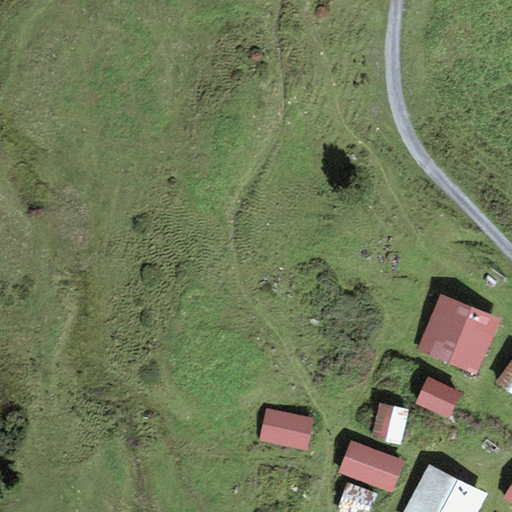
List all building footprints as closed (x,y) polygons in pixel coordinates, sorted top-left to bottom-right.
[(499,324),(442,297),(417,351),(474,377),(499,324)] [(511,370),(498,389),(511,399),(511,370)] [(464,399),(428,382),(415,410),(451,427),(464,399)] [(411,415),(380,409),(373,440),(404,447),(411,415)] [(317,425),(268,414),(261,446),(310,456),(317,425)] [(407,465),(353,446),(341,477),(396,497),(407,465)] [(481,511),(487,500),(431,471),(409,511),(481,511)] [(376,511),(381,501),(351,490),(343,511),(376,511)]
